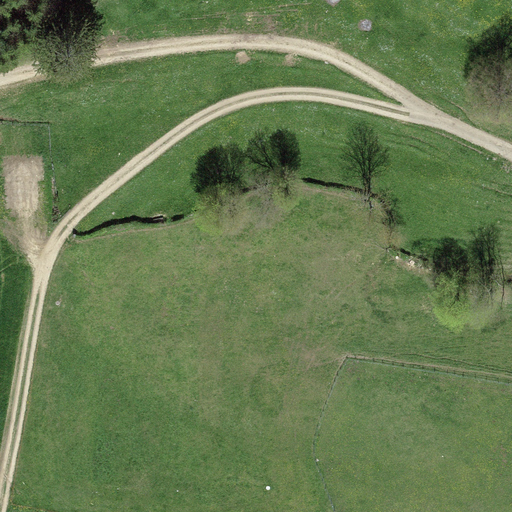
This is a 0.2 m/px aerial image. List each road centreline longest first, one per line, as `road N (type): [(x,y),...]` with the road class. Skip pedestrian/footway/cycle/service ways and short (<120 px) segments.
road 1 (track): [(0,511),(45,278),(56,246),(93,196),(209,113),(254,95),(317,92),(448,124)]
road 2 (track): [(0,80),(245,41),(334,54),(448,124)]
